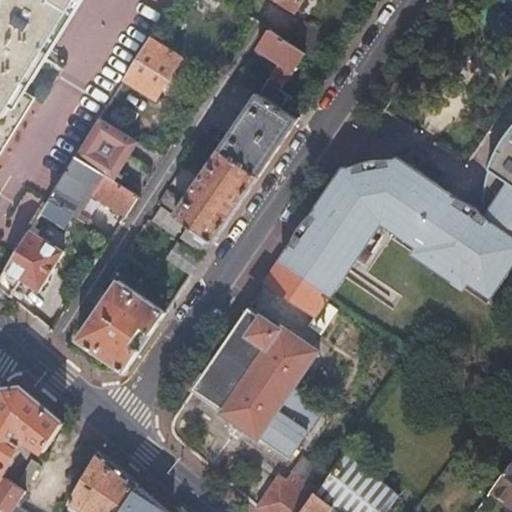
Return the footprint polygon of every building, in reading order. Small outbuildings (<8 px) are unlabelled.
[(0,0),(0,151),(33,99),(20,91),(75,0),(0,0)] [(279,0),(294,10),(300,0),(279,0)] [(257,95),(279,110),(288,97),(279,91),(282,87),(282,86),(304,53),(269,30),(256,50),(280,65),(270,78),(269,77),(257,95)] [(125,78),(157,98),(182,58),(150,38),(125,78)] [(187,226),(213,243),(296,121),(279,110),(257,95),(256,94),(228,135),(210,162),(183,201),(172,194),(162,209),(183,223),(187,226)] [(76,156),(115,180),(139,141),(100,117),(76,156)] [(511,126),(501,142),(491,162),(486,183),(484,205),(480,211),(401,156),(344,166),(264,281),(315,315),(331,292),(333,293),(383,222),(418,247),(414,252),(487,303),(511,267),(511,126)] [(76,156),(48,201),(67,212),(76,218),(90,194),(125,216),(139,195),(115,180),(76,156)] [(48,201),(41,212),(60,224),(67,212),(48,201)] [(175,235),(183,223),(162,209),(159,207),(151,219),(175,235)] [(179,238),(205,255),(213,243),(187,226),(179,238)] [(30,230),(0,277),(0,287),(10,296),(21,279),(39,290),(64,252),(30,230)] [(165,259),(191,275),(201,259),(176,243),(165,259)] [(77,341),(124,372),(165,312),(118,280),(77,341)] [(336,307),(326,300),(315,315),(309,325),(319,332),(336,307)] [(319,350),(300,337),(281,324),(279,326),(265,347),(243,332),(257,312),(249,306),(192,388),(195,390),(222,409),(220,412),(258,437),(261,434),(291,455),(309,429),(322,410),(293,389),(319,350)] [(265,347),(279,326),(257,312),(243,332),(265,347)] [(0,393),(0,479),(2,477),(28,434),(31,435),(32,444),(43,451),(62,422),(25,390),(1,393),(0,393)] [(99,452),(68,506),(78,511),(117,511),(136,484),(99,452)] [(256,506),(262,511),(302,511),(330,473),(303,453),(286,479),(278,473),(256,506)] [(330,473),(302,511),(383,511),(398,495),(344,453),(330,473)] [(30,458),(17,480),(25,484),(37,462),(30,458)] [(511,461),(489,492),(511,508),(511,461)] [(0,511),(9,511),(15,503),(22,490),(2,477),(0,479),(0,511)] [(152,498),(136,484),(117,511),(168,511),(159,504),(152,498)] [(9,511),(29,511),(15,503),(9,511)]
